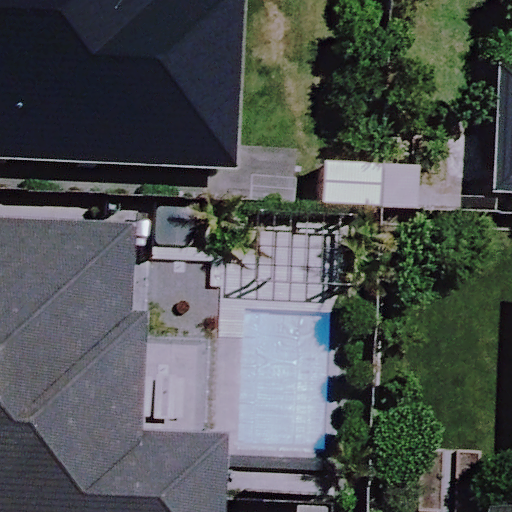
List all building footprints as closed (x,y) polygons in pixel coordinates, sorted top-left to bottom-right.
[(0,0),(0,179),(220,192),(230,4),(175,1),(175,0),(0,0)] [(511,86),(490,86),(486,202),(511,202),(511,86)] [(300,153),(237,151),(235,215),(298,217),(300,153)] [(0,511),(206,511),(211,456),(124,450),(131,339),(117,338),(123,246),(0,237),(0,511)] [(511,511),(511,451),(500,450),(495,511),(511,511)]
